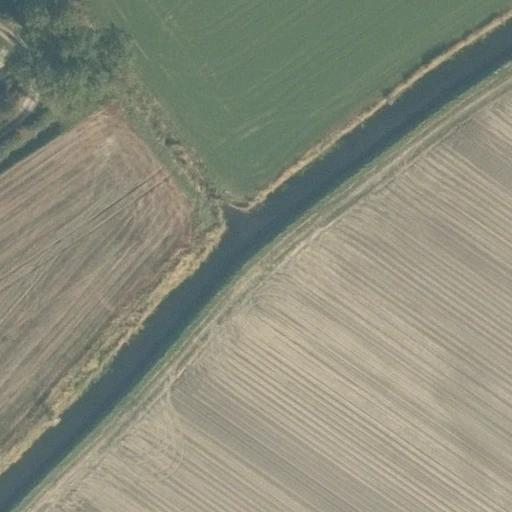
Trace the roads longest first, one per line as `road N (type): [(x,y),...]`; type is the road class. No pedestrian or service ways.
road 1 (track): [(16,511),(244,264),(511,59)]
road 2 (track): [(0,121),(41,82),(35,54),(0,4)]
